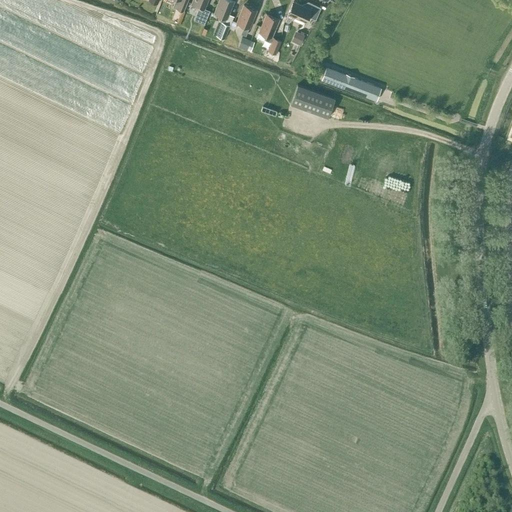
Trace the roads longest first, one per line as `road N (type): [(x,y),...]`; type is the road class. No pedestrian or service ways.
road 1 (tertiary): [(493,398),(477,182),(511,72)]
road 2 (unclassified): [(0,406),(226,511)]
road 3 (unclassified): [(438,511),(493,398)]
